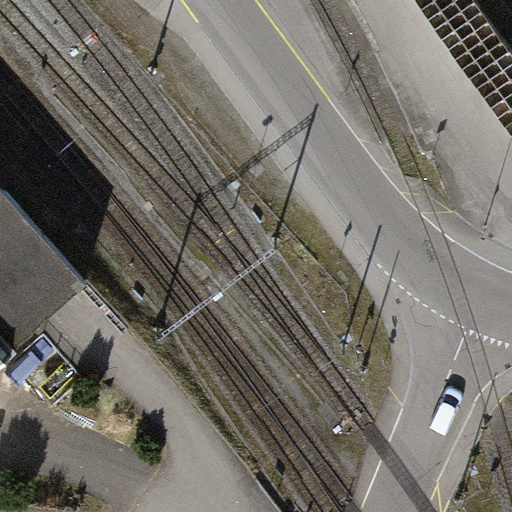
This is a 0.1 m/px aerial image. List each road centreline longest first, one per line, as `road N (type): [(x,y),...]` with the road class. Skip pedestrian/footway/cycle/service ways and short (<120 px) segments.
road 1 (tertiary): [(218,0),(397,238),(434,275),(488,304)]
road 2 (residential): [(488,304),(397,511)]
